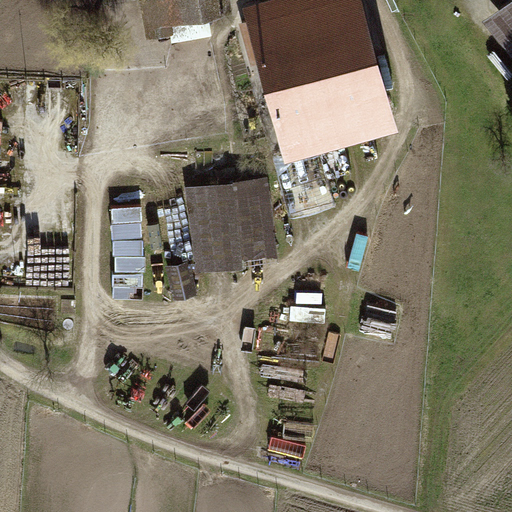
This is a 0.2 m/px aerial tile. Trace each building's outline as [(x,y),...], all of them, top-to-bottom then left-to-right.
[(146,0),(150,21),(242,7),(240,0),(146,0)] [(373,0),(253,0),(293,147),(405,117),(373,0)] [(511,0),(509,0),(492,15),(511,39),(511,0)] [(280,167),(292,207),(334,194),(326,167),(319,169),(315,156),(280,167)] [(277,175),(191,183),(199,270),(285,262),(277,175)] [(145,213),(114,214),(117,295),(149,293),(145,213)] [(373,297),(364,324),(393,334),(402,307),(373,297)]
